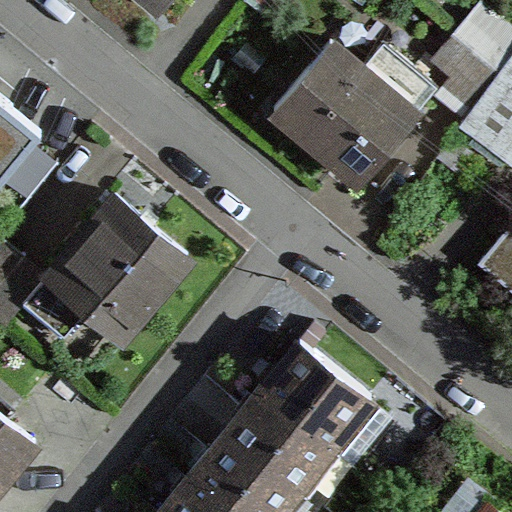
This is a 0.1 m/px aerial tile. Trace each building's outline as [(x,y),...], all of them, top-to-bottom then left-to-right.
[(502,68),(511,55),(511,24),(494,9),(482,0),(480,0),(456,29),(502,68)] [(502,0),(494,9),(511,24),(511,7),(503,0),(502,0)] [(502,68),(456,29),(434,56),(454,72),(446,82),(473,105),(502,68)] [(278,104),(362,173),(417,107),(415,105),(435,81),(390,44),(369,70),(332,39),(278,104)] [(511,55),(502,68),(473,105),(461,120),(511,159),(511,55)] [(0,175),(41,126),(0,91),(0,175)] [(87,307),(119,334),(189,251),(116,190),(47,272),(25,299),(66,333),(87,307)] [(511,218),(478,259),(511,286),(511,218)] [(0,284),(26,254),(27,253),(2,232),(0,235),(0,284)] [(25,299),(47,272),(26,254),(0,284),(0,313),(7,319),(25,299)] [(300,334),(260,385),(331,442),(372,391),(300,334)] [(260,385),(227,427),(298,484),(331,442),(260,385)] [(0,480),(36,438),(0,407),(0,480)] [(227,427),(195,467),(250,511),(276,511),(298,484),(227,427)] [(455,511),(510,511),(494,498),(497,494),(455,462),(431,493),(455,511)] [(250,511),(195,467),(162,508),(166,511),(250,511)]
